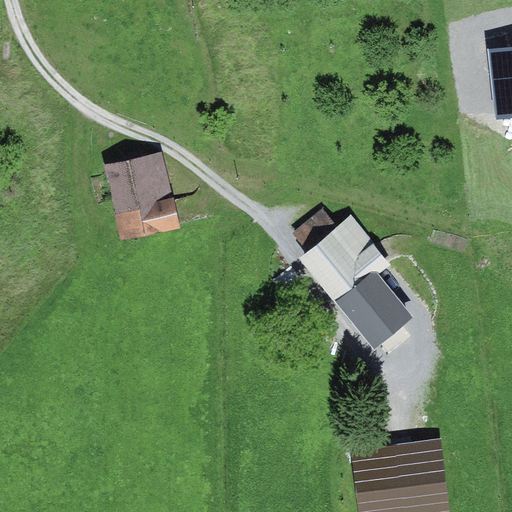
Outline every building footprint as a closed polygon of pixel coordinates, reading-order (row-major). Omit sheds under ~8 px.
[(162,151),(104,165),(122,239),(180,226),(162,151)] [(292,233),(307,253),(338,228),(323,208),(292,233)] [(395,275),(350,219),(338,228),(307,253),(301,258),(347,315),(387,282),(395,275)] [(412,312),(387,282),(347,315),(372,345),(412,312)] [(448,511),(440,445),(354,455),(360,511),(448,511)]
